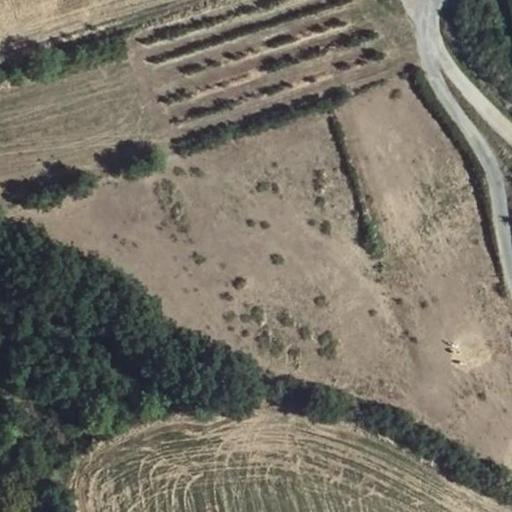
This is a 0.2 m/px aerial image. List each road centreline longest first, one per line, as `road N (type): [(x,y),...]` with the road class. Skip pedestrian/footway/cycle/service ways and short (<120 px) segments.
road 1 (unclassified): [(427,24),(426,62),(440,97),(477,146),(511,253)]
road 2 (unclassified): [(427,24),(465,87),(511,137)]
